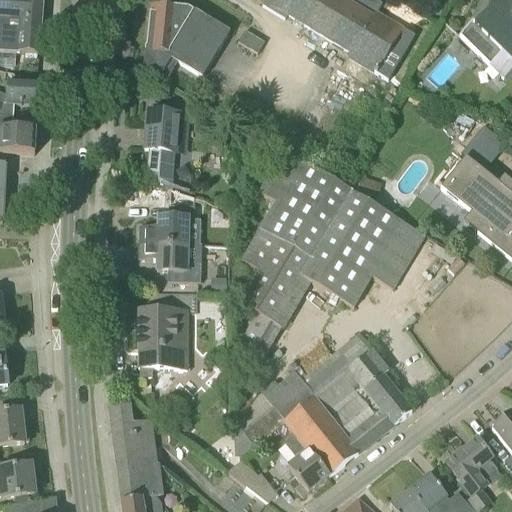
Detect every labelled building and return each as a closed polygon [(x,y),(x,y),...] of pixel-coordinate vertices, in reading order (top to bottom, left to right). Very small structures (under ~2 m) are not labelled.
[(0,0),(0,53),(38,57),(42,1),(26,0),(0,0)] [(370,0),(267,0),(262,9),(284,23),(287,18),(351,56),(348,61),(388,84),(415,39),(376,16),(382,6),(370,0)] [(459,39),(489,69),(503,82),(511,72),(511,14),(500,3),(503,0),(501,0),(475,28),(472,25),(459,39)] [(172,63),(203,82),(229,37),(188,13),(184,11),(179,10),(156,8),(155,9),(154,8),(152,8),(152,9),(151,10),(150,10),(150,11),(150,12),(151,14),(147,50),(145,51),(143,73),(160,84),(172,63)] [(257,58),(264,46),(244,34),(238,46),(257,58)] [(36,109),(37,87),(7,86),(6,99),(0,96),(0,106),(7,108),(13,108),(36,109)] [(0,156),(35,158),(36,134),(12,133),(13,108),(7,108),(0,106),(0,156)] [(144,155),(148,155),(146,175),(158,179),(157,185),(171,190),(174,158),(176,158),(179,118),(147,115),(144,155)] [(266,356),(280,332),(283,334),(310,288),(352,312),(403,226),(281,154),(269,175),(262,186),(257,196),(274,206),(240,263),(257,274),(238,307),(255,317),(241,342),(266,356)] [(511,264),(511,198),(466,161),(441,192),(470,217),(463,225),(511,264)] [(262,186),(269,175),(261,170),(254,181),(262,186)] [(381,186),(360,180),(355,195),(376,202),(381,186)] [(140,231),(140,248),(187,249),(188,223),(193,223),(194,211),(169,210),(168,222),(158,221),(157,231),(140,231)] [(434,247),(430,254),(452,267),(456,260),(434,247)] [(187,267),(187,249),(140,248),(140,264),(156,265),(156,275),(167,275),(167,286),(200,287),(200,267),(187,267)] [(225,294),(226,282),(211,281),(211,294),(225,294)] [(138,374),(187,374),(187,316),(196,316),(196,298),(150,298),(150,315),(138,315),(138,374)] [(297,385),(268,404),(276,413),(244,437),(254,450),(282,428),(285,425),(329,481),(411,416),(382,380),(388,375),(359,339),(297,385)] [(115,468),(116,468),(151,463),(149,449),(153,449),(149,422),(132,425),(129,408),(108,410),(115,468)] [(0,449),(24,447),(24,446),(28,445),(26,428),(22,428),(20,413),(0,415),(0,449)] [(511,478),(511,417),(491,433),(511,458),(502,467),(511,478)] [(295,462),(285,470),(300,489),(294,493),(301,502),(308,496),(308,497),(329,481),(285,425),(282,428),(291,439),(283,446),(295,462)] [(238,463),(254,450),(244,437),(242,434),(237,438),(237,440),(233,441),(234,461),(238,460),(238,463)] [(489,465),(492,463),(477,443),(446,467),(460,486),(459,487),(469,501),(466,504),(472,511),(482,511),(491,505),(482,494),(500,480),(489,465)] [(238,466),(226,476),(266,507),(277,499),(260,477),(256,480),(243,463),(256,453),(254,450),(238,463),(238,466)] [(121,506),(156,500),(151,463),(116,468),(121,506)] [(0,501),(1,502),(16,500),(31,499),(34,498),(34,497),(31,497),(29,483),(32,483),(31,468),(0,471),(0,501)] [(409,494),(423,511),(470,511),(457,497),(448,504),(429,480),(411,494),(410,493),(409,494)] [(423,511),(409,494),(408,494),(409,495),(390,510),(391,511),(423,511)] [(31,499),(16,500),(16,507),(31,506),(31,499)] [(157,511),(156,500),(121,506),(121,511),(157,511)] [(2,511),(56,511),(55,502),(31,506),(16,507),(2,510),(2,511)]
